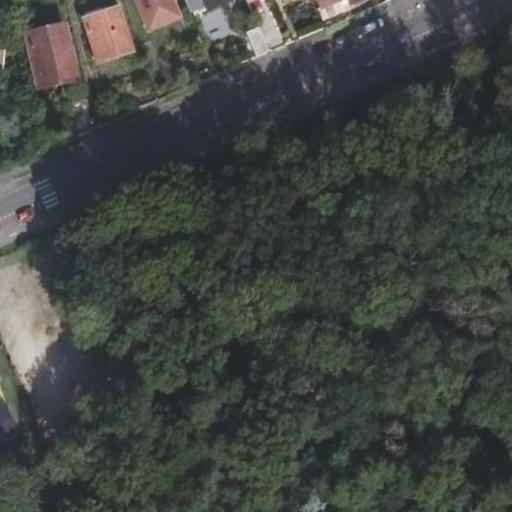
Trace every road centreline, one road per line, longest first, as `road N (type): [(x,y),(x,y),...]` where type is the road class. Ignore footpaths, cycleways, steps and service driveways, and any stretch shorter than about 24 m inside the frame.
road 1 (secondary): [(0,212),(486,0)]
road 2 (track): [(511,465),(355,480),(308,511)]
road 3 (track): [(0,382),(34,452),(48,511)]
